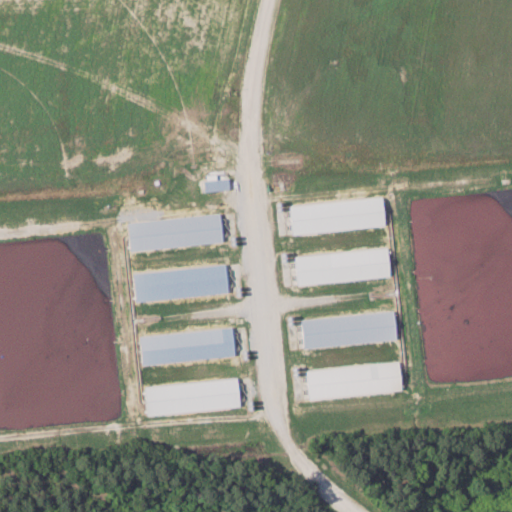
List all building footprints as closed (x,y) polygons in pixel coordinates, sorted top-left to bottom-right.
[(382,227),(379,197),(285,205),(288,234),(382,227)] [(123,220),(125,250),(219,244),(217,215),(123,220)] [(291,255),(293,284),(387,278),(384,249),(291,255)] [(129,271),(131,301),(225,295),(223,266),(129,271)] [(298,318),(300,348),(393,342),(391,312),(298,318)] [(231,358),(229,329),(136,334),(138,364),(231,358)] [(398,392),(396,363),(303,369),(305,398),(398,392)] [(140,386),(142,415),(236,409),(234,379),(140,386)]
